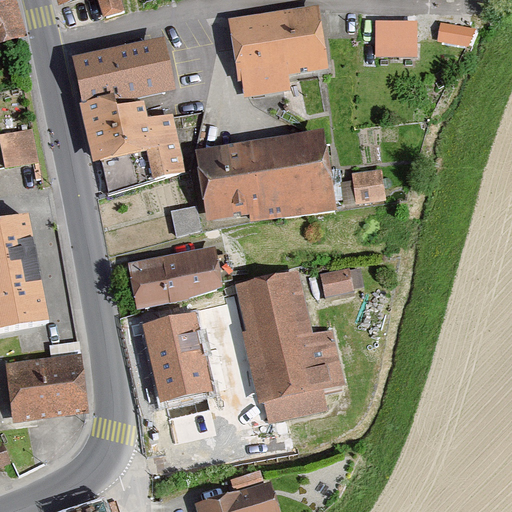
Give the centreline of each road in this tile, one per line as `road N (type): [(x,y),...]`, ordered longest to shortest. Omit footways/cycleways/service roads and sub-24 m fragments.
road 1 (secondary): [(47,53),(109,365),(114,405),(106,450)]
road 2 (residential): [(224,6),(498,9)]
road 3 (residential): [(47,53),(224,6)]
